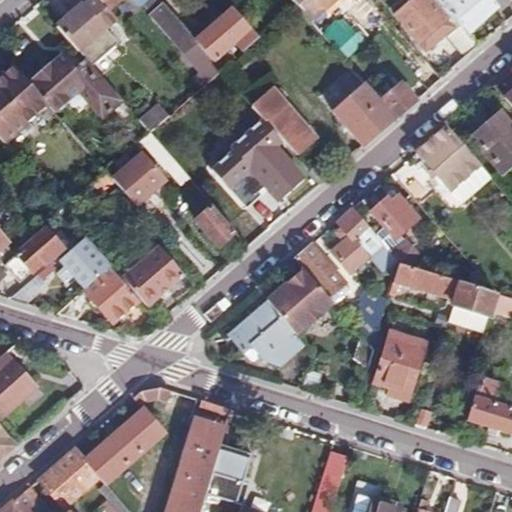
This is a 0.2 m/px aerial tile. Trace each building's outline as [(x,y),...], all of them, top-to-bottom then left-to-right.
[(111,11),(101,0),(92,0),(58,30),(85,61),(92,69),(122,45),(109,29),(119,20),(111,11)] [(101,0),(111,11),(124,0),(101,0)] [(203,87),(221,73),(196,44),(158,0),(143,0),(155,13),(151,17),(202,75),(196,80),(203,87)] [(289,0),(298,9),(308,0),(289,0)] [(308,0),(298,9),(311,25),(341,0),(360,0),(362,2),(364,0),(308,0)] [(370,10),(375,6),(369,0),(364,0),(362,2),(370,10)] [(428,55),(459,27),(438,2),(432,7),(425,0),(414,0),(396,18),(428,55)] [(435,0),(438,2),(459,27),(462,30),(463,31),(469,38),(498,13),(486,0),(435,0)] [(221,73),(222,74),(238,61),(228,50),(236,42),(246,54),(261,41),(234,10),(196,44),(221,73)] [(463,31),(462,30),(448,42),(467,62),(480,51),(469,38),(463,31)] [(32,86),(49,106),(56,114),(74,99),(81,94),(85,98),(78,104),(84,109),(89,104),(104,120),(123,105),(92,69),(85,61),(74,69),(64,58),(32,86)] [(426,97),(442,83),(427,66),(417,87),(426,97)] [(16,67),(0,80),(0,141),(3,145),(49,106),(32,86),(16,67)] [(365,86),(397,123),(417,105),(401,87),(394,93),(377,75),(365,86)] [(365,150),(397,123),(365,86),(333,114),(365,150)] [(253,110),(253,111),(263,122),(277,138),(296,160),(316,142),(274,92),(253,110)] [(81,94),(74,99),(78,104),(85,98),(81,94)] [(143,129),(150,137),(171,119),(163,111),(143,129)] [(263,122),(253,111),(247,115),(257,126),(263,122)] [(511,129),(502,119),(475,142),(504,177),(511,170),(511,129)] [(263,122),(257,126),(255,128),(269,143),(277,138),(263,122)] [(483,168),(449,129),(418,156),(453,194),(455,192),(483,168)] [(180,171),(150,137),(147,140),(148,148),(174,177),(180,171)] [(275,151),(250,174),(276,203),(301,180),(275,151)] [(113,180),(115,183),(137,209),(166,183),(142,156),(135,161),(130,155),(118,165),(124,172),(113,180)] [(391,178),(416,199),(428,185),(404,164),(391,178)] [(466,205),(494,181),(483,168),(455,192),(466,205)] [(180,171),(174,177),(184,189),(191,184),(180,171)] [(107,174),(86,192),(95,202),(115,183),(113,180),(107,174)] [(211,250),(233,231),(204,199),(183,218),(211,250)] [(390,202),(375,216),(397,241),(419,224),(400,202),(394,206),(390,202)] [(53,221),(62,213),(53,203),(46,210),(53,221)] [(394,254),(355,210),(339,223),(345,230),(353,239),(345,246),(336,253),(354,274),(374,256),(382,264),(394,254)] [(353,239),(345,230),(337,236),(345,246),(353,239)] [(44,263),(49,268),(66,253),(47,232),(4,269),(18,285),(44,263)] [(0,236),(0,252),(8,246),(0,236)] [(72,279),(85,292),(108,273),(111,271),(86,242),(60,264),(65,270),(59,275),(66,284),(72,279)] [(168,244),(122,283),(147,313),(185,282),(167,259),(175,253),(168,244)] [(313,246),(296,261),(307,273),(330,299),(346,285),(313,246)] [(185,282),(194,275),(175,253),(167,259),(185,282)] [(454,304),(461,282),(403,266),(397,285),(454,304)] [(476,268),(464,284),(484,289),(489,283),(476,268)] [(85,292),(56,316),(75,323),(92,301),(111,323),(135,304),(108,273),(85,292)] [(307,273),(270,305),(283,320),(298,337),(310,327),(312,329),(325,317),(323,315),(335,305),(330,299),(307,273)] [(35,280),(11,301),(27,307),(47,291),(35,280)] [(464,284),(461,282),(454,304),(453,307),(455,308),(490,319),(493,311),(499,294),(484,289),(464,284)] [(348,320),(376,352),(391,304),(367,291),(357,300),(361,305),(347,318),(348,320)] [(511,298),(499,294),(493,311),(506,315),(511,298)] [(283,367),(306,347),(298,337),(283,320),(270,305),(230,338),(246,356),(253,349),(267,364),(283,367)] [(455,308),(450,323),(485,333),(490,319),(455,308)] [(370,372),(376,352),(348,320),(335,332),(370,372)] [(392,340),(378,387),(411,397),(426,350),(392,340)] [(9,356),(0,363),(0,425),(40,392),(9,356)] [(483,381),(470,424),(490,430),(487,435),(497,439),(498,434),(511,437),(511,409),(499,405),(504,388),(483,381)] [(143,394),(135,400),(145,410),(151,404),(161,401),(170,403),(174,392),(161,388),(143,394)] [(228,417),(230,409),(205,401),(203,409),(228,417)] [(78,450),(42,481),(65,508),(101,479),(110,487),(169,438),(146,413),(88,462),(78,450)] [(199,511),(207,488),(224,430),(225,426),(206,419),(204,425),(198,423),(170,511),(199,511)] [(0,465),(18,450),(0,429),(0,465)] [(224,430),(207,488),(218,492),(222,480),(237,485),(251,440),(224,430)] [(330,451),(312,510),(315,511),(326,511),(345,456),(330,451)] [(402,511),(404,507),(374,496),(377,486),(357,479),(346,511),(402,511)] [(222,480),(218,492),(233,497),(237,485),(222,480)] [(129,511),(110,487),(102,494),(112,507),(105,511),(129,511)] [(40,511),(37,508),(44,502),(34,488),(6,511),(40,511)] [(450,496),(445,511),(457,511),(461,499),(450,496)] [(420,498),(415,511),(429,511),(425,511),(428,500),(420,498)]
